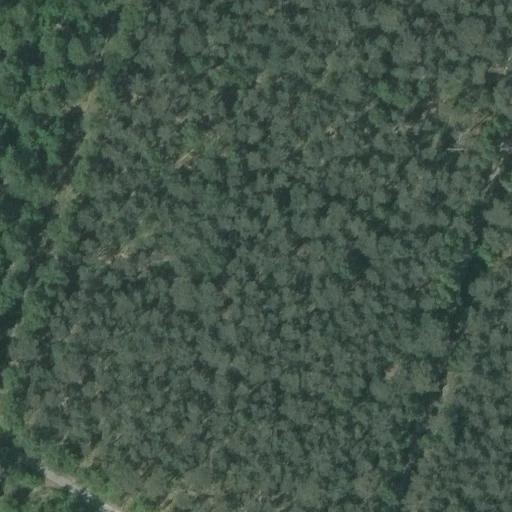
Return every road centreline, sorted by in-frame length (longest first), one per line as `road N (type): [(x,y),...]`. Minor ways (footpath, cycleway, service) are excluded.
road 1 (track): [(396,511),(511,125)]
road 2 (track): [(0,344),(114,0)]
road 3 (track): [(0,446),(112,511)]
